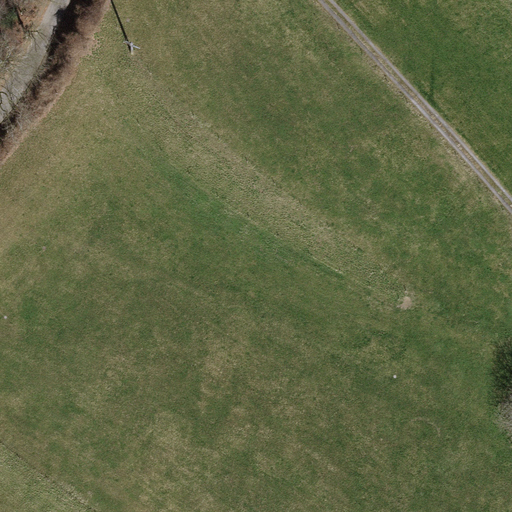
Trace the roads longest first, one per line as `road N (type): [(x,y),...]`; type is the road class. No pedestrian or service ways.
road 1 (track): [(511,216),(320,0)]
road 2 (residential): [(0,113),(62,0)]
